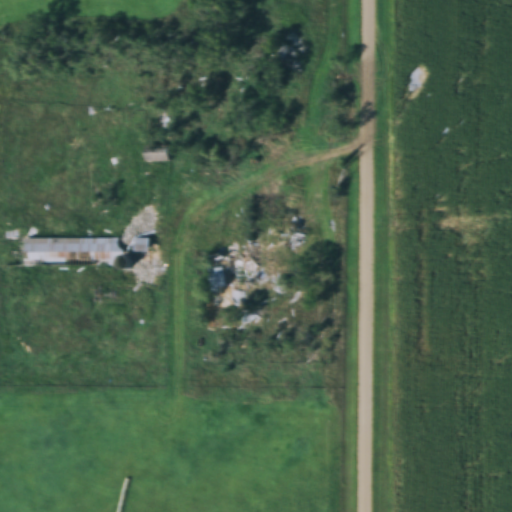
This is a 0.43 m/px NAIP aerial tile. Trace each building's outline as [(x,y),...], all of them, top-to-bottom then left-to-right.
[(279,73),(315,74),(316,33),(280,32),(279,73)] [(147,146),(147,163),(172,163),(172,146),(147,146)] [(265,239),(298,239),(298,214),(265,214),(265,239)] [(23,238),(23,267),(150,267),(150,238),(23,238)] [(236,329),(236,256),(208,256),(208,329),(236,329)] [(256,273),(256,256),(242,256),(242,273),(256,273)]
